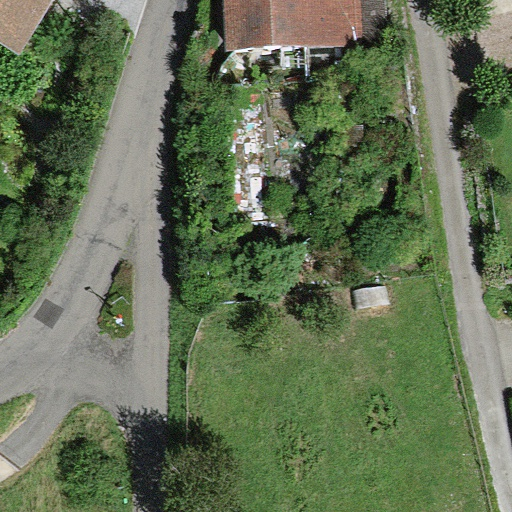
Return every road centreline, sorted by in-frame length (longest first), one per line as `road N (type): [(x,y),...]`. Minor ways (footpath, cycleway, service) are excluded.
road 1 (residential): [(422,0),(511,477)]
road 2 (unclassified): [(135,176),(152,252),(149,384)]
road 3 (unclassified): [(43,355),(135,176)]
road 4 (unclassified): [(135,176),(173,0)]
road 5 (tertiary): [(149,384),(151,511)]
